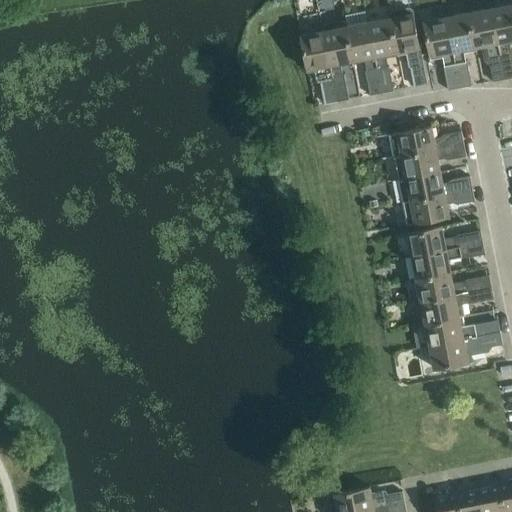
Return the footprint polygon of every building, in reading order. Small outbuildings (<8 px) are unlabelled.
[(511,4),(491,9),(505,79),(511,77),(511,52),(511,53),(508,41),(511,40),(511,4)] [(392,18),(391,18),(397,53),(398,56),(399,55),(407,53),(409,65),(410,67),(411,68),(412,67),(415,87),(428,84),(414,14),(413,14),(412,9),(410,8),(393,12),(391,14),(392,18)] [(491,9),(469,13),(476,47),(482,46),(485,62),(490,65),(493,82),(505,79),(491,9)] [(469,13),(447,17),(460,88),(462,88),(472,86),(467,62),(466,62),(464,50),(476,47),(469,13)] [(447,17),(424,22),(430,56),(443,54),(445,65),(444,66),(449,90),(460,88),(447,17)] [(391,18),(369,22),(382,93),(394,91),(389,67),(388,67),(386,55),(397,53),(391,18)] [(326,25),(324,27),(325,31),(324,31),(338,102),(349,99),(345,75),(343,76),(341,64),(353,61),(346,27),(345,27),(344,23),(342,22),(326,25)] [(369,22),(346,27),(353,61),(365,59),(367,71),(366,71),(371,95),(382,93),(369,22)] [(324,31),(301,36),(307,70),(315,69),(317,81),(319,82),(321,82),(326,104),(338,102),(324,31)] [(402,122),(397,123),(399,132),(411,130),(409,120),(402,122)] [(399,132),(391,134),(396,157),(464,144),(462,131),(444,135),(441,137),(435,139),(432,126),(411,130),(399,132)] [(464,144),(396,157),(400,179),(441,171),(439,160),(445,158),(449,160),(467,156),(464,144)] [(441,171),(400,179),(404,202),(473,189),(470,176),(453,180),(449,182),(443,183),(441,171)] [(473,189),(404,202),(409,224),(409,225),(450,217),(447,204),(453,203),(457,205),(475,201),(473,189)] [(442,226),(408,233),(413,256),(483,242),(481,231),(458,235),(458,236),(445,239),(442,226)] [(483,242),(413,256),(417,278),(451,272),(449,260),(462,257),(462,259),(486,254),(483,242)] [(451,272),(417,278),(421,301),(492,287),(490,275),(466,280),(467,281),(453,284),(451,272)] [(421,301),(415,302),(419,324),(426,323),(460,317),(458,305),(471,303),(494,299),(492,287),(421,301)] [(460,317),(426,323),(430,345),(501,332),(498,320),(475,325),(475,326),(462,328),(460,317)] [(501,332),(430,345),(434,368),(468,362),(472,361),(471,355),(488,351),(491,346),(503,344),(501,332)] [(507,484),(500,485),(505,511),(511,511),(511,479),(508,480),(507,482),(507,484)] [(505,511),(500,485),(479,489),(483,511),(505,511)] [(335,493),(329,494),(332,511),(353,511),(406,502),(403,491),(388,494),(388,492),(384,490),(371,492),(370,486),(335,493)] [(483,511),(479,489),(457,493),(461,511),(483,511)] [(461,511),(457,493),(436,498),(438,511),(461,511)] [(407,511),(406,502),(353,511),(407,511)]
